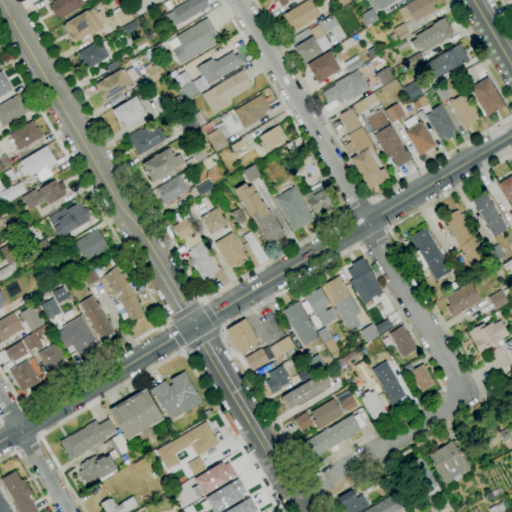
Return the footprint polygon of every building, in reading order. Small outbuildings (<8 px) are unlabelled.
[(55,18),(48,6),(52,4),(51,2),(54,0),(81,0),(84,4),(59,18),(58,17),(55,18)] [(180,23),(172,10),(188,0),(206,0),(207,1),(205,2),(208,7),(180,23)] [(292,32),(288,26),(285,28),(281,22),(284,20),(281,16),(306,0),(308,0),(319,16),(292,32)] [(331,11),(328,6),(334,2),(332,0),(349,0),(350,1),(338,8),(337,7),(331,11)] [(397,0),(379,11),(378,9),(374,12),(372,9),(366,0),(397,0)] [(414,23),(411,17),(404,21),(398,10),(404,6),(413,0),(433,0),(435,3),(432,5),(435,11),(414,23)] [(125,7),(132,19),(121,25),(114,14),(125,7)] [(73,43),(68,35),(62,26),(65,25),(64,24),(85,11),(86,12),(91,8),(93,12),(95,10),(97,14),(100,12),(105,20),(100,23),(103,28),(98,32),(90,37),(88,34),(73,43)] [(365,27),(359,16),(372,9),(374,12),(378,20),(365,27)] [(180,65),(171,50),(172,49),(167,42),(175,37),(206,18),(214,32),(212,33),(218,42),(180,65)] [(423,53),(421,49),(417,51),(416,49),(415,49),(414,48),(413,48),(410,42),(415,39),(414,37),(432,26),(432,24),(443,18),(450,29),(448,29),(452,36),(423,53)] [(126,35),(121,28),(132,21),(136,28),(126,35)] [(394,45),(392,42),(391,43),(388,37),(394,33),(392,29),(403,23),(410,35),(399,41),(398,39),(396,40),(397,43),(394,45)] [(302,64),(293,48),(313,36),(309,30),(317,25),(330,47),(302,64)] [(398,51),(395,46),(404,40),(407,45),(398,51)] [(86,70),(77,54),(95,43),(98,47),(102,45),(108,56),(86,70)] [(430,82),(421,67),(438,57),(437,56),(458,43),(462,50),(463,49),(466,54),(465,55),(467,60),(448,71),(449,72),(446,74),(445,73),(430,82)] [(158,55),(153,47),(159,44),(164,51),(158,55)] [(371,58),(366,51),(373,47),(378,53),(371,58)] [(207,85),(201,76),(200,77),(195,69),(210,59),(212,61),(214,60),(215,62),(231,51),(234,56),(237,54),(243,63),(207,85)] [(317,83),(306,65),(328,51),(339,69),(317,83)] [(412,70),(406,60),(418,52),(424,62),(412,70)] [(349,73),(344,66),(358,58),(362,65),(349,73)] [(152,83),(144,71),(149,68),(158,63),(165,75),(152,83)] [(382,86),(375,74),(387,67),(394,79),(382,86)] [(464,87),(463,84),(464,83),(461,79),(459,80),(457,75),(470,67),(477,79),(464,87)] [(105,101),(95,85),(102,80),(108,76),(109,76),(120,69),(120,71),(123,69),(125,72),(132,68),(137,76),(130,80),(132,83),(128,85),(129,86),(105,101)] [(212,114),(201,95),(241,70),(251,85),(228,99),(231,102),(212,114)] [(0,96),(0,71),(1,71),(2,74),(3,73),(5,77),(4,77),(11,90),(0,96)] [(327,105),(321,94),(335,85),(334,83),(349,74),(352,80),(361,75),(369,89),(353,98),(352,98),(346,101),(345,99),(337,103),(335,100),(327,105)] [(486,117),(469,88),(487,77),(504,106),(486,117)] [(402,87),(408,99),(419,93),(413,81),(402,87)] [(185,101),(178,90),(191,82),(198,92),(185,101)] [(440,100),(433,89),(441,84),(443,87),(449,83),(454,92),(440,100)] [(357,115),(352,106),(372,93),(379,105),(367,112),(366,110),(357,115)] [(464,130),(448,102),(449,102),(448,100),(451,98),(452,100),(465,93),(479,118),(471,123),(473,125),(464,130)] [(112,106),(109,100),(120,94),(123,99),(112,106)] [(243,129),(232,112),(233,111),(260,94),(269,109),(264,112),(265,115),(243,129)] [(2,127),(0,123),(0,104),(16,95),(21,103),(22,102),(28,112),(2,127)] [(410,102),(423,95),(428,104),(421,108),(421,107),(415,110),(410,102)] [(126,127),(122,121),(118,123),(111,111),(134,97),(146,115),(126,127)] [(396,129),(392,123),(391,123),(384,111),(396,103),(404,115),(397,120),(401,126),(396,129)] [(445,141),(443,137),(439,140),(425,116),(432,112),(431,110),(441,104),(456,130),(452,133),(454,136),(445,141)] [(347,134),(337,116),(350,108),(361,126),(347,134)] [(397,168),(391,157),(387,159),(384,153),(383,153),(379,146),(378,147),(376,144),(377,144),(372,135),(373,134),(367,124),(368,124),(365,119),(379,109),(389,125),(388,125),(399,143),(410,160),(397,168)] [(199,126),(192,116),(193,115),(198,112),(205,123),(199,126)] [(187,133),(180,122),(191,115),(198,126),(187,133)] [(418,156),(404,133),(405,132),(404,130),(408,128),(404,122),(413,117),(416,123),(420,121),(421,124),(422,123),(435,146),(418,156)] [(18,152),(17,150),(16,151),(9,140),(10,139),(7,135),(8,135),(31,120),(36,128),(37,127),(43,137),(18,152)] [(219,134),(215,127),(222,123),(226,130),(220,134),(220,133),(219,134)] [(264,152),(258,144),(260,143),(258,139),(259,139),(258,137),(278,125),(286,139),(264,152)] [(368,190),(349,159),(355,155),(354,152),(348,156),(342,146),(350,142),(346,135),(360,127),(372,147),(371,148),(378,160),(381,164),(376,167),(378,171),(383,169),(388,178),(368,190)] [(138,156),(127,137),(140,129),(141,131),(145,128),(148,134),(158,128),(165,140),(138,156)] [(220,134),(227,145),(215,152),(208,140),(219,134),(220,133),(220,134)] [(233,152),(231,153),(228,148),(230,147),(229,146),(240,140),(244,146),(233,152)] [(30,176),(20,161),(21,161),(46,146),(56,163),(51,166),(52,168),(47,171),(45,167),(39,171),(36,174),(35,173),(30,176)] [(195,163),(189,153),(199,147),(205,157),(195,163)] [(153,182),(141,164),(153,157),(152,156),(156,153),(157,155),(167,148),(173,157),(178,154),(183,163),(179,165),(179,166),(153,182)] [(0,157),(4,155),(7,160),(8,159),(11,164),(9,166),(8,163),(2,167),(4,170),(0,171),(0,157)] [(204,171),(199,163),(200,163),(213,155),(218,163),(204,171)] [(292,176),(287,169),(289,168),(285,163),(290,159),(293,165),(297,162),(303,169),(292,176)] [(248,183),(241,172),(253,165),(259,176),(248,183)] [(165,205),(155,190),(178,175),(178,176),(183,173),(192,186),(187,189),(188,190),(165,205)] [(511,207),(504,195),(503,196),(501,193),(503,192),(497,184),(498,184),(510,176),(511,179),(511,207)] [(28,210),(20,197),(34,189),(36,192),(39,190),(39,189),(54,180),(57,185),(61,182),(66,188),(61,191),(63,196),(48,205),(45,200),(37,205),(36,205),(28,210)] [(200,196),(195,189),(208,181),(210,184),(213,182),(215,185),(212,187),(212,188),(200,196)] [(7,202),(6,200),(4,196),(3,197),(5,199),(0,201),(0,192),(10,186),(11,187),(17,183),(18,184),(21,182),(23,185),(21,186),(23,190),(21,192),(22,193),(7,202)] [(273,242),(271,240),(267,242),(251,215),(249,216),(234,190),(244,183),(247,188),(251,186),(252,188),(253,187),(255,191),(254,191),(266,210),(269,209),(284,235),(273,242)] [(316,216),(304,196),(309,192),(307,189),(313,185),(315,189),(321,185),(333,206),(316,216)] [(293,232),(273,199),(274,199),(282,193),(281,190),(285,187),(287,191),(293,187),(313,219),(293,232)] [(492,237),(488,229),(486,230),(485,227),(486,226),(477,211),(476,212),(474,209),(475,209),(470,199),(484,191),(484,192),(490,203),(492,202),(493,205),(492,206),(498,216),(500,216),(501,218),(500,219),(506,230),(492,237)] [(58,239),(52,228),(46,217),(63,207),(65,210),(68,208),(78,202),(82,209),(85,208),(90,216),(87,218),(89,221),(76,228),(58,239)] [(216,208),(225,224),(209,234),(199,218),(216,208)] [(237,225),(230,213),(238,208),(245,220),(237,225)] [(472,265),(466,257),(464,258),(462,256),(464,254),(458,247),(452,236),(448,229),(447,229),(445,226),(447,225),(443,217),(457,210),(466,230),(471,238),(484,255),(472,265)] [(203,282),(195,269),(194,270),(188,260),(190,259),(188,256),(187,252),(190,251),(183,239),(180,240),(177,235),(175,236),(171,229),(172,229),(171,227),(187,217),(196,231),(195,231),(210,257),(212,256),(215,262),(214,263),(218,270),(213,274),(214,276),(203,282)] [(16,230),(12,223),(11,220),(14,218),(16,221),(18,219),(22,226),(16,230)] [(434,280),(427,267),(422,270),(412,253),(417,250),(409,237),(424,228),(425,229),(427,228),(428,231),(427,232),(450,271),(434,280)] [(84,262),(73,243),(96,229),(107,248),(84,262)] [(30,244),(25,236),(34,230),(39,237),(30,244)] [(259,263),(248,246),(248,245),(243,236),(250,232),(255,241),(266,259),(259,263)] [(229,268),(214,243),(231,233),(246,258),(241,261),(242,263),(235,267),(234,265),(229,268)] [(33,261),(26,250),(44,239),(47,244),(54,240),(58,246),(51,249),(52,250),(33,261)] [(8,265),(0,250),(0,248),(15,240),(24,255),(8,265)] [(491,263),(485,251),(496,245),(503,257),(491,263)] [(362,305),(355,293),(354,294),(348,282),(352,280),(344,267),(362,257),(381,292),(379,293),(380,296),(376,298),(375,296),(371,298),(371,300),(362,305)] [(1,281),(0,279),(0,269),(7,265),(8,266),(11,264),(16,271),(12,273),(12,274),(1,281)] [(129,321),(124,311),(122,312),(121,309),(123,308),(120,302),(116,294),(115,294),(111,289),(110,290),(108,288),(109,286),(102,277),(114,268),(120,275),(121,274),(123,277),(122,278),(128,285),(127,285),(133,296),(134,295),(143,315),(129,321)] [(87,287),(80,275),(91,269),(98,280),(87,287)] [(349,332),(333,305),(332,306),(320,287),(338,276),(360,312),(353,316),(359,326),(349,332)] [(451,317),(445,307),(448,306),(444,298),(452,293),(451,292),(462,286),(463,287),(470,283),(480,301),(451,317)] [(58,303),(51,292),(61,287),(68,297),(58,303)] [(321,327),(315,317),(316,316),(314,313),(313,313),(303,297),(309,294),(307,292),(312,289),(314,292),(319,289),(328,304),(323,308),(325,311),(330,308),(336,318),(321,327)] [(495,310),(487,298),(499,290),(507,303),(495,310)] [(100,341),(94,330),(92,331),(91,328),(93,327),(86,317),(85,318),(83,315),(85,314),(78,304),(91,296),(96,304),(98,303),(100,306),(98,307),(107,321),(108,320),(110,323),(108,324),(113,333),(100,341)] [(47,319),(39,305),(51,298),(59,312),(47,319)] [(303,345),(282,311),(297,302),(319,338),(313,341),(312,340),(303,345)] [(43,324),(31,332),(19,313),(31,306),(43,324)] [(0,341),(0,319),(11,313),(21,328),(0,341)] [(79,357),(72,345),(65,349),(55,333),(62,328),(61,327),(80,316),(97,345),(79,357)] [(241,357),(225,330),(244,318),(260,346),(241,357)] [(511,362),(501,369),(491,352),(493,350),(490,346),(479,353),(472,342),(467,333),(482,324),(484,327),(492,322),(493,324),(499,321),(507,334),(501,339),(501,340),(496,343),(499,347),(504,344),(504,345),(511,339),(511,362)] [(48,322),(53,329),(41,337),(46,345),(37,350),(35,347),(28,352),(20,339),(48,322)] [(365,342),(359,331),(371,324),(371,325),(377,335),(365,342)] [(401,357),(387,334),(401,326),(407,336),(408,336),(411,340),(410,340),(414,349),(401,357)] [(323,343),(317,332),(325,327),(331,338),(323,343)] [(275,358),(269,348),(288,336),(294,347),(275,358)] [(323,342),(329,355),(336,351),(330,338),(323,342)] [(49,373),(37,354),(37,353),(55,343),(67,362),(49,373)] [(17,356),(6,363),(0,352),(0,350),(10,344),(17,356)] [(252,371),(244,358),(260,348),(261,350),(267,347),(274,357),(268,361),(252,371)] [(312,373),(305,361),(317,354),(324,366),(312,373)] [(26,360),(39,381),(21,392),(8,371),(26,360)] [(363,385),(352,366),(362,361),(365,366),(366,366),(373,378),(363,385)] [(392,409),(370,369),(385,361),(407,400),(392,409)] [(421,392),(412,377),(411,377),(410,376),(411,375),(409,373),(405,375),(401,368),(409,363),(413,370),(422,364),(433,384),(421,392)] [(288,383),(279,388),(280,389),(271,394),(264,382),(270,379),(267,374),(281,365),(288,377),(285,378),(288,383)] [(300,383),(296,375),(307,368),(312,376),(300,383)] [(170,420),(162,407),(161,408),(150,390),(165,380),(168,386),(171,384),(169,381),(184,371),(202,401),(170,420)] [(286,411),(278,398),(279,398),(322,373),(329,385),(286,411)] [(126,440),(109,411),(145,389),(163,419),(149,427),(152,431),(142,436),(140,432),(126,440)] [(346,412),(340,402),(339,402),(336,397),(347,390),(350,395),(349,396),(356,406),(346,412)] [(372,420),(360,399),(364,396),(362,394),(368,391),(369,393),(373,391),(385,412),(372,420)] [(317,430),(312,421),(313,420),(309,413),(331,399),(341,415),(317,430)] [(203,418),(201,414),(208,409),(209,410),(211,414),(203,418)] [(300,432),(293,420),(304,412),(312,424),(300,432)] [(313,459),(311,457),(310,458),(305,449),(307,448),(303,443),(324,430),(324,431),(333,426),(351,415),(360,430),(347,437),(348,438),(342,442),(342,440),(333,446),(313,459)] [(70,459),(59,441),(70,435),(70,436),(84,427),(84,426),(94,420),(97,425),(108,419),(114,431),(104,437),(105,439),(70,459)] [(196,457),(189,445),(173,455),(178,463),(166,469),(155,451),(205,422),(212,435),(214,434),(215,437),(214,438),(217,444),(196,457)] [(86,487),(77,472),(81,470),(78,465),(95,455),(97,460),(113,450),(108,441),(119,434),(129,450),(118,456),(119,456),(110,462),(115,469),(111,472),(113,474),(100,482),(98,479),(86,487)] [(445,485),(427,456),(451,441),(455,448),(457,446),(463,456),(460,457),(468,470),(458,476),(458,474),(452,477),(454,480),(445,485)] [(137,471),(133,464),(144,457),(148,464),(137,471)] [(198,457),(205,469),(193,476),(186,464),(198,457)] [(424,498),(405,466),(420,457),(438,489),(432,493),(432,494),(430,496),(429,495),(424,498)] [(221,462),(223,465),(228,462),(236,476),(203,496),(193,479),(221,462)] [(19,511),(17,508),(17,509),(0,480),(14,472),(19,481),(23,479),(25,483),(31,495),(28,497),(30,500),(37,511),(19,511)] [(218,511),(212,511),(204,498),(237,478),(245,492),(241,495),(242,498),(218,511)] [(488,501),(484,495),(492,490),(493,491),(497,489),(502,498),(496,501),(494,498),(488,501)] [(357,511),(343,511),(340,507),(339,508),(334,499),(350,490),(351,491),(354,490),(357,495),(354,497),(355,498),(361,494),(368,506),(357,511)] [(0,511),(0,494),(10,511),(0,511)] [(363,511),(389,496),(397,511),(395,511),(363,511)] [(125,511),(104,511),(99,504),(108,499),(108,500),(111,499),(115,507),(131,497),(136,506),(125,511)] [(223,511),(248,497),(256,511),(254,511),(223,511)] [(489,511),(488,510),(487,510),(484,505),(493,501),(496,506),(493,507),(495,511),(489,511)]
